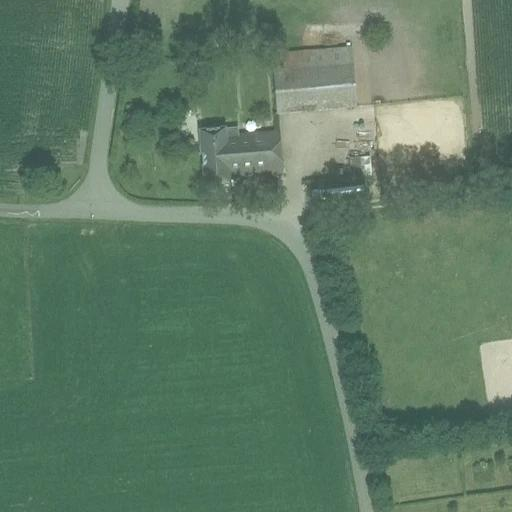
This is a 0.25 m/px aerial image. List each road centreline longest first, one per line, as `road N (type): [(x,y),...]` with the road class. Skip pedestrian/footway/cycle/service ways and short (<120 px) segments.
road 1 (unclassified): [(366,511),(315,285),(286,233),(241,215),(93,212)]
road 2 (unclassified): [(93,212),(119,0)]
